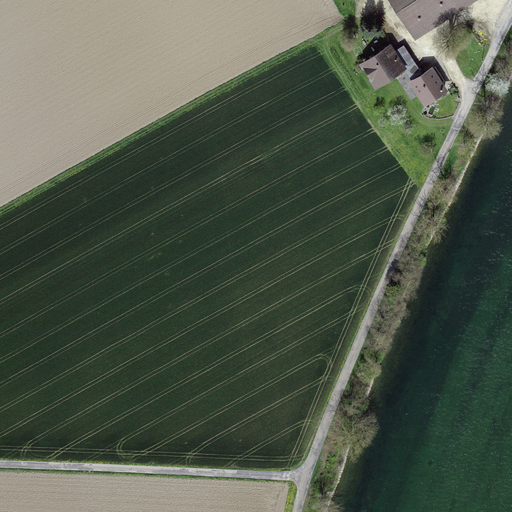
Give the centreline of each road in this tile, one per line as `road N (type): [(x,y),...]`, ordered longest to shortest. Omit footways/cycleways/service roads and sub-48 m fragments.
road 1 (unclassified): [(296,511),(382,279),(511,11)]
road 2 (track): [(0,213),(175,109),(383,10)]
road 3 (track): [(306,481),(0,465)]
